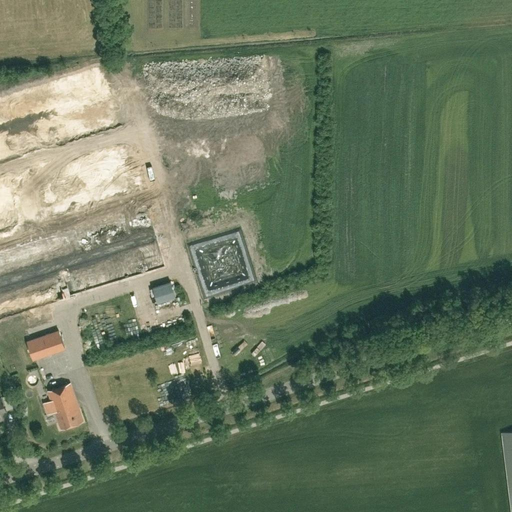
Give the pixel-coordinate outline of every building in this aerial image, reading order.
[(143,154),(134,156),(136,163),(145,161),(143,154)] [(144,177),(140,182),(146,186),(149,180),(144,177)] [(139,276),(119,284),(123,292),(142,284),(139,276)] [(42,326),(27,330),(28,335),(44,330),(42,326)] [(64,348),(59,330),(27,341),(33,358),(64,348)] [(83,420),(70,382),(47,390),(60,428),(83,420)] [(511,511),(511,430),(501,432),(511,511)]
